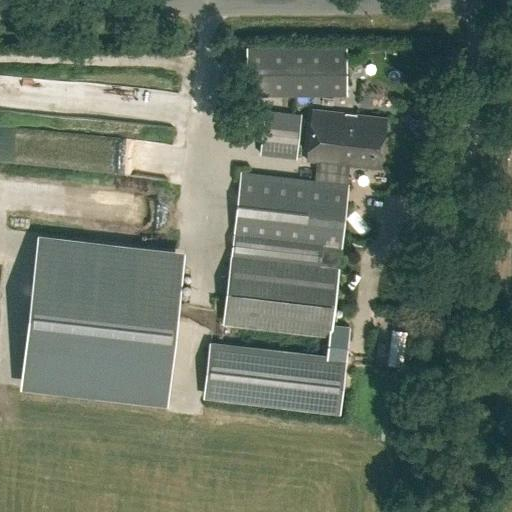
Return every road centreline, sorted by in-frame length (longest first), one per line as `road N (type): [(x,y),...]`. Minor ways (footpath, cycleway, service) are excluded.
road 1 (unclassified): [(0,8),(420,0)]
road 2 (unclassified): [(452,267),(477,52),(466,0)]
